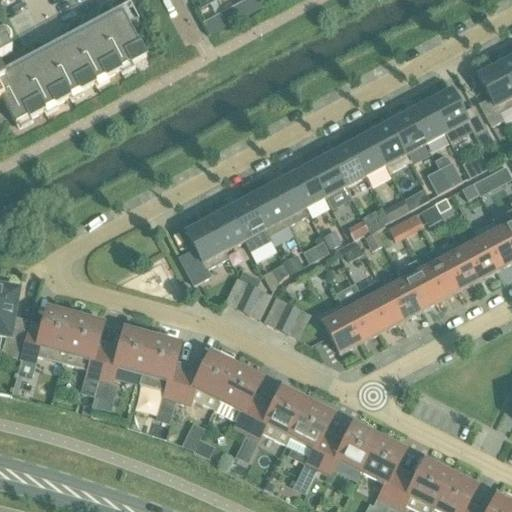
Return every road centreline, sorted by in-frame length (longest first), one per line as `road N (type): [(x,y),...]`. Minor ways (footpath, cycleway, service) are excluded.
road 1 (residential): [(511,19),(66,259)]
road 2 (residential): [(368,402),(197,320),(77,291),(60,276),(66,259)]
road 3 (residential): [(511,309),(386,377),(368,402)]
road 4 (residential): [(511,475),(368,402)]
road 5 (secondary): [(123,511),(0,474)]
